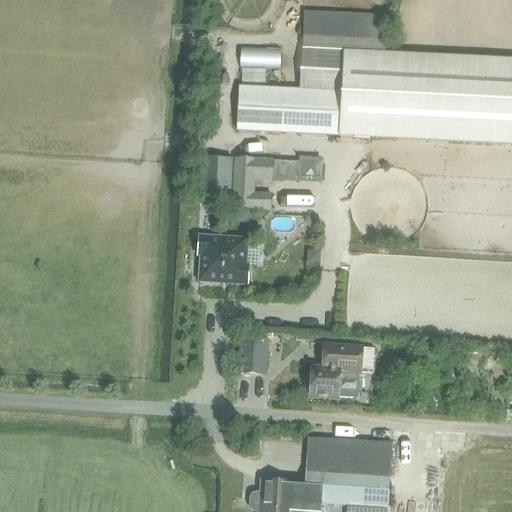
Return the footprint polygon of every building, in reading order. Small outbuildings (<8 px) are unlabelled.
[(233,128),(337,134),(511,144),(511,60),(342,50),(339,90),(235,84),(233,128)] [(202,159),(200,192),(229,193),(231,161),(202,159)] [(301,159),(299,183),(319,185),(321,160),(301,159)] [(234,212),(270,213),(271,195),(253,195),(254,182),(271,183),(272,165),(236,163),(234,212)] [(199,259),(197,284),(249,288),(251,265),(248,265),(249,237),(198,234),(196,259),(199,259)] [(265,373),(267,343),(240,340),(238,370),(265,373)] [(308,401),(340,404),(340,402),(358,403),(360,377),(362,377),(363,353),(322,351),(321,374),(310,373),(309,382),(306,381),(303,385),(302,389),(306,393),(308,393),(308,401)] [(498,365),(487,359),(479,372),(490,378),(498,365)] [(254,511),(294,511),(295,504),(346,507),(346,511),(386,511),(387,510),(391,444),(308,438),(308,450),(306,488),(296,487),(296,483),(262,482),(261,495),(257,495),(253,496),(252,499),(252,504),(251,508),(253,511),(254,511)]
